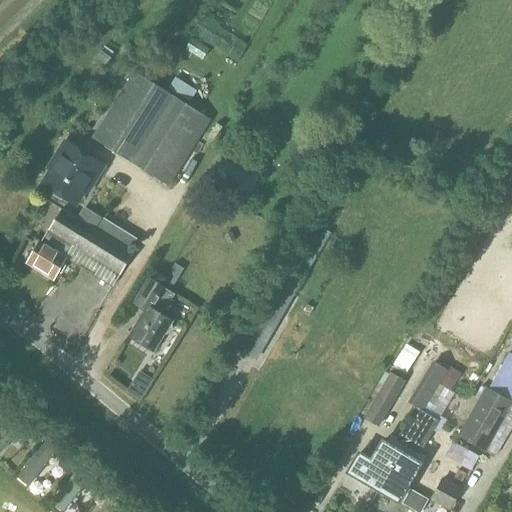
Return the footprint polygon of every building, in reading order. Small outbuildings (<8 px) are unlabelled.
[(169,186),(212,122),(137,73),(94,138),(155,178),(155,177),(169,186)] [(78,205),(101,168),(61,143),(38,179),(78,205)] [(260,179),(229,159),(223,168),(220,166),(209,182),(218,188),(223,179),(249,196),(260,179)] [(129,251),(98,231),(59,207),(26,260),(53,276),(73,244),(120,273),(133,253),(129,251)] [(98,231),(129,251),(136,240),(105,220),(98,231)] [(173,263),(162,281),(171,287),(182,269),(173,263)] [(128,335),(154,351),(163,335),(168,334),(173,326),(172,322),(161,315),(173,295),(164,289),(165,288),(150,278),(134,305),(144,311),(128,335)] [(270,291),(236,349),(257,361),(290,303),(270,291)] [(424,411),(438,386),(447,371),(436,364),(412,404),(424,411)] [(379,426),(405,382),(393,375),(367,419),(379,426)] [(494,455),(511,423),(511,419),(504,415),(510,404),(484,389),(458,434),(484,449),(494,455)] [(424,411),(399,452),(419,464),(421,465),(425,458),(420,455),(440,420),(424,411)] [(398,453),(399,452),(382,443),(372,460),(359,453),(347,472),(376,489),(398,453)] [(473,479),(478,462),(431,448),(426,465),(473,479)] [(398,453),(376,489),(397,501),(419,464),(399,452),(398,453)] [(450,511),(462,490),(443,479),(430,500),(450,511)] [(410,488),(402,502),(419,511),(420,511),(428,498),(410,488)]
